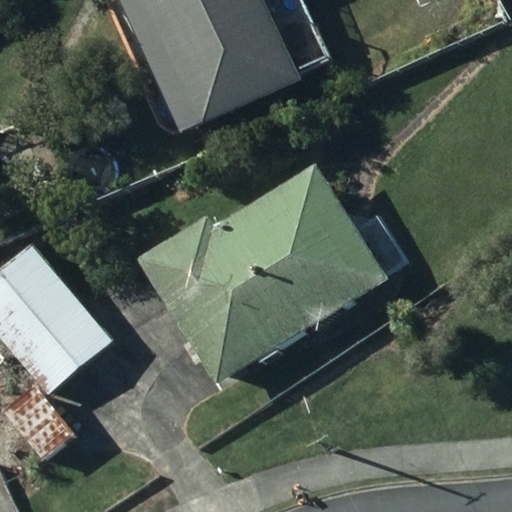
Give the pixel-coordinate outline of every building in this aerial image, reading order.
[(283,0),(167,0),(226,132),(323,89),(283,0)] [(22,44),(0,55),(0,105),(42,84),(22,44)] [(0,184),(5,195),(46,177),(24,130),(0,140),(0,184)] [(228,228),(161,268),(235,391),(406,287),(338,175),(234,238),(228,228)] [(48,252),(0,291),(0,327),(61,401),(127,347),(48,252)] [(89,440),(61,407),(34,431),(61,463),(89,440)]
